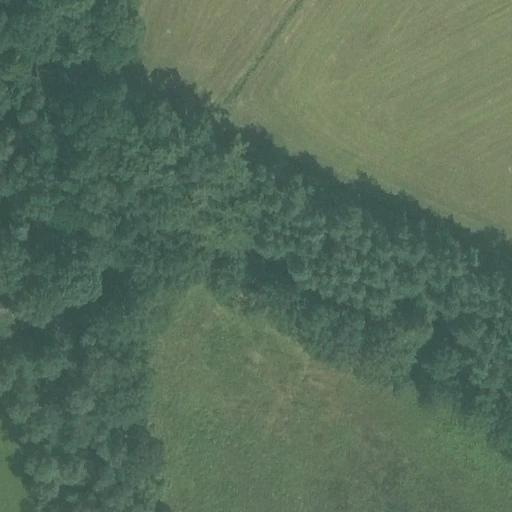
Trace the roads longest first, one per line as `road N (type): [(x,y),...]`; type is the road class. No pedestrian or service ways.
road 1 (track): [(65,97),(88,109),(144,194),(511,411)]
road 2 (track): [(92,0),(56,203),(30,261),(0,279)]
